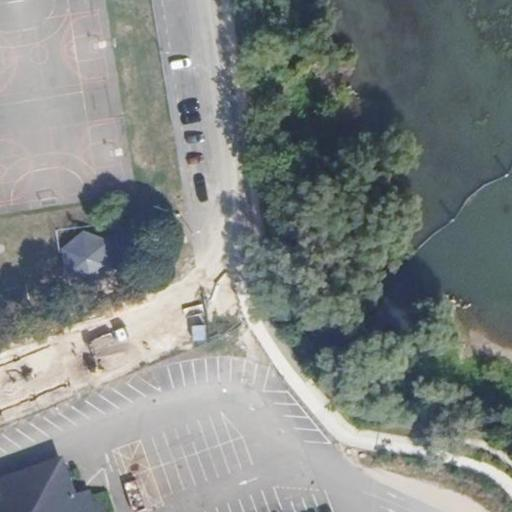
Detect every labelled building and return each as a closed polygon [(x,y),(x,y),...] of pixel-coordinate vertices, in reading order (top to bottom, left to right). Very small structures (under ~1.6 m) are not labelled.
[(118,277),(117,254),(96,243),(73,260),(75,280),(98,293),(118,277)] [(125,246),(117,254),(118,277),(128,284),(125,246)] [(139,323),(92,340),(102,365),(149,348),(139,323)] [(83,511),(67,463),(0,486),(0,503),(60,483),(69,511),(83,511)] [(105,511),(104,508),(93,511),(69,511),(60,483),(0,503),(0,511),(105,511)]
